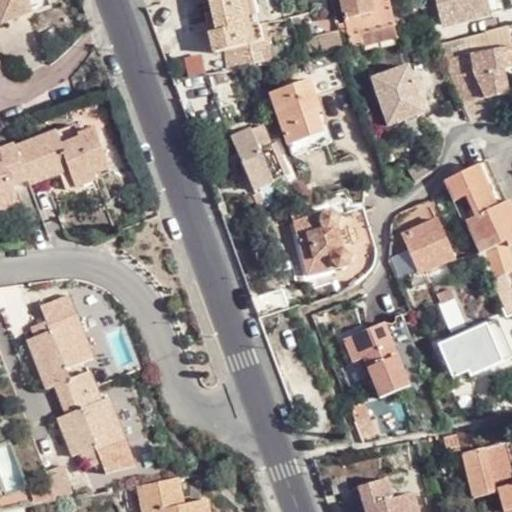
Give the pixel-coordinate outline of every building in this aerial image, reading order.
[(25,0),(0,0),(0,23),(1,25),(31,14),(25,0)] [(239,0),(211,0),(213,9),(215,19),(219,36),(229,34),(246,32),(239,0)] [(239,0),(246,32),(250,46),(262,44),(253,0),(239,0)] [(339,0),(343,22),(348,41),(350,48),(360,46),(358,35),(393,25),(386,0),(339,0)] [(449,25),(488,17),(484,0),(435,0),(443,22),(449,25)] [(484,0),(488,17),(502,14),(498,0),(484,0)] [(205,11),(207,20),(215,19),(213,9),(205,11)] [(214,53),(228,51),(232,49),(229,34),(219,36),(215,19),(207,20),(214,53)] [(343,22),(336,24),(338,35),(341,42),(348,41),(343,22)] [(360,46),(361,48),(396,37),(393,25),(358,35),(360,46)] [(481,33),(485,49),(510,44),(506,28),(481,33)] [(232,49),(250,46),(246,32),(229,34),(232,49)] [(342,55),(341,42),(338,35),(304,41),(308,61),(334,57),(345,55),(342,55)] [(485,49),(440,56),(459,99),(503,92),(499,67),(511,65),(511,54),(510,44),(485,49)] [(228,51),(232,73),(255,70),(250,46),(232,49),(228,51)] [(334,57),(308,61),(302,62),(311,92),(312,98),(342,90),(334,57)] [(188,61),(190,81),(209,77),(205,58),(188,61)] [(406,65),(370,79),(388,126),(424,113),(406,65)] [(271,93),(287,148),(322,139),(316,117),(318,117),(312,98),(311,92),(304,83),(271,93)] [(17,145),(30,181),(32,184),(71,170),(79,189),(100,181),(97,173),(113,166),(97,129),(81,135),(76,123),(17,145)] [(229,141),(234,153),(255,143),(261,141),(255,129),(229,141)] [(261,141),(255,143),(265,161),(270,159),(265,149),(261,141)] [(17,145),(16,143),(0,149),(0,205),(2,212),(23,203),(16,186),(30,181),(17,145)] [(234,153),(254,192),(289,177),(279,156),(270,159),(265,161),(255,143),(234,153)] [(274,144),(265,149),(270,159),(279,156),(274,144)] [(407,172),(414,185),(435,171),(428,158),(407,172)] [(488,159),(445,177),(455,199),(470,193),(479,216),(493,209),(508,203),(488,159)] [(439,221),(426,192),(409,204),(400,211),(397,214),(395,218),(403,236),(439,221)] [(511,221),(511,207),(510,202),(508,203),(493,209),(502,226),(511,221)] [(479,216),(470,220),(485,252),(487,251),(505,242),(509,241),(502,226),(493,209),(479,216)] [(334,266),(338,270),(349,266),(352,256),(343,250),(338,229),(341,218),(332,211),(322,214),(321,217),(321,220),(320,224),(321,228),(321,232),(308,235),(316,261),(330,256),(329,260),(331,262),(334,266)] [(297,221),(302,234),(307,232),(308,235),(321,232),(321,228),(320,224),(321,220),(321,217),(322,214),(297,221)] [(427,270),(455,258),(439,221),(403,236),(420,272),(421,273),(427,270)] [(505,242),(511,260),(511,221),(502,226),(509,241),(505,242)] [(302,234),(311,262),(316,261),(308,235),(307,232),(302,234)] [(511,260),(505,242),(487,251),(498,277),(511,270),(511,260)] [(316,261),(311,262),(315,276),(338,270),(334,266),(331,262),(329,260),(330,256),(316,261)] [(421,273),(420,272),(412,274),(414,286),(432,282),(427,270),(421,273)] [(285,284),(257,294),(264,315),(293,305),(285,284)] [(50,321),(53,326),(80,316),(72,296),(44,306),(50,321)] [(31,339),(51,387),(58,386),(64,400),(99,386),(89,361),(96,358),(80,316),(53,326),(50,321),(36,327),(39,335),(31,339)] [(441,343),(453,378),(475,370),(477,375),(511,362),(511,351),(501,321),(441,343)] [(364,357),(371,375),(378,396),(409,384),(385,322),(343,338),(353,361),(364,357)] [(359,379),(371,375),(364,357),(353,361),(359,379)] [(70,414),(63,418),(77,454),(86,451),(93,467),(114,459),(111,448),(128,441),(111,398),(104,401),(99,386),(64,400),(70,414)] [(473,430),(456,434),(462,451),(477,446),(473,430)] [(498,442),(477,446),(462,451),(455,454),(465,496),(498,489),(497,488),(508,485),(498,442)] [(47,463),(59,490),(76,489),(64,458),(47,463)] [(178,477),(136,485),(141,511),(143,511),(156,510),(156,511),(196,511),(194,502),(184,504),(178,477)] [(497,488),(498,489),(503,511),(511,511),(511,484),(508,485),(497,488)] [(417,511),(412,495),(392,501),(386,485),(363,492),(366,501),(356,505),(357,511),(417,511)]
